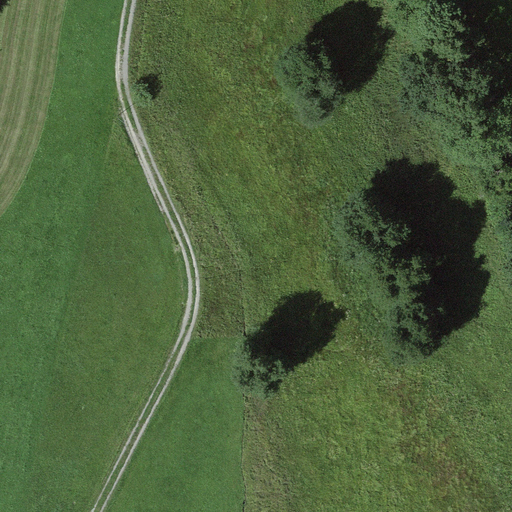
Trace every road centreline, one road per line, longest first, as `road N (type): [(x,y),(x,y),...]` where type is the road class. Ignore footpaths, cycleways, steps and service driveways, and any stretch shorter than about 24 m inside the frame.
road 1 (track): [(132,0),(129,110),(191,257),(196,302),(98,511)]
road 2 (track): [(456,0),(511,107)]
